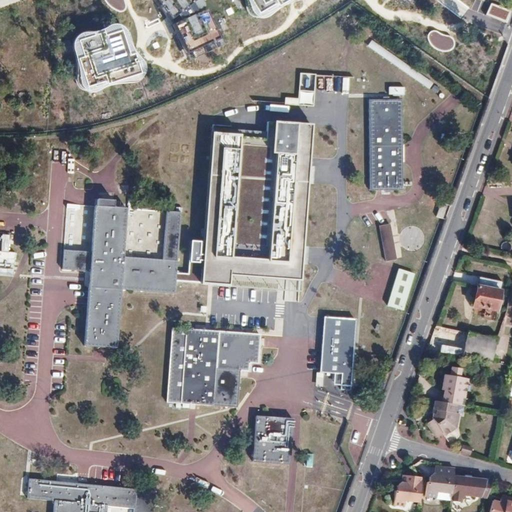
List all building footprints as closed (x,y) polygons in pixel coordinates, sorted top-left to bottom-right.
[(154,0),(170,20),(177,14),(181,20),(173,24),(186,54),(218,39),(204,10),(196,13),(192,3),(196,0),(154,0)] [(248,0),(257,14),(275,3),(277,7),(288,0),(248,0)] [(511,11),(492,3),(487,14),(507,22),(511,11)] [(103,33),(76,41),(82,58),(77,59),(86,88),(105,81),(106,85),(139,74),(133,54),(128,56),(120,31),(104,37),(103,33)] [(370,41),(367,47),(429,87),(433,81),(370,41)] [(448,44),(439,60),(476,79),(485,63),(448,44)] [(311,89),(313,90),(315,75),(301,72),(298,88),(300,88),(298,102),(309,104),(311,89)] [(403,95),(404,87),(388,86),(388,94),(403,95)] [(402,100),(369,101),(372,191),(406,190),(402,100)] [(211,131),(200,285),(213,286),(223,286),(224,276),(299,278),(311,124),(273,121),(271,136),(211,131)] [(89,272),(84,346),(116,348),(120,289),(174,293),(181,212),(165,211),(162,260),(122,257),(126,208),(117,208),(118,201),(112,201),(112,200),(95,199),(95,206),(93,206),(90,252),(62,250),(61,270),(89,272)] [(382,260),(398,260),(397,233),(391,233),(390,224),(381,224),(382,260)] [(403,310),(413,273),(397,268),(387,305),(403,310)] [(471,287),(470,292),(473,295),(472,304),(495,309),(501,281),(478,276),(475,286),(471,287)] [(340,385),(349,386),(354,319),(323,317),(319,372),(341,374),(340,385)] [(185,329),(179,403),(235,407),(239,363),(255,365),(258,335),(185,329)] [(461,353),(491,360),(495,338),(466,332),(462,348),(461,353)] [(448,353),(449,346),(441,344),(438,351),(448,353)] [(461,355),(461,353),(462,348),(449,346),(448,353),(452,354),(461,355)] [(440,402),(454,404),(458,405),(460,393),(459,393),(462,377),(457,376),(458,367),(449,366),(448,375),(443,374),(440,389),(443,389),(440,402)] [(440,402),(433,400),(430,416),(431,418),(426,422),(435,435),(441,431),(443,434),(454,426),(457,412),(452,411),(454,404),(440,402)] [(289,465),(292,419),(256,417),(252,463),(289,465)] [(463,443),(460,449),(470,453),(472,446),(463,443)] [(306,453),(306,466),(313,467),(314,454),(306,453)] [(453,474),(454,467),(438,465),(437,465),(434,465),(433,471),(427,475),(427,480),(425,481),(423,494),(434,496),(435,490),(451,491),(453,474)] [(240,482),(270,504),(279,492),(250,469),(240,482)] [(402,498),(418,500),(421,475),(401,473),(400,479),(394,484),(393,489),(390,489),(389,503),(401,504),(402,498)] [(450,494),(461,495),(461,493),(477,494),(480,476),(472,475),(471,476),(456,475),(453,474),(451,491),(450,494)] [(29,479),(27,498),(54,501),(52,511),(152,511),(154,490),(29,479)] [(511,511),(511,495),(507,494),(506,496),(500,495),(499,498),(493,496),(488,511),(487,511),(511,511)]
